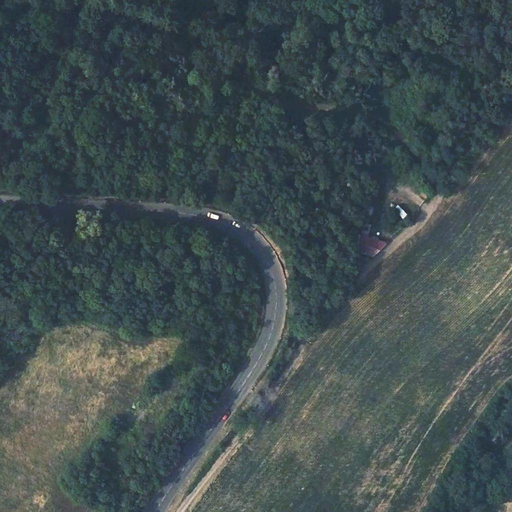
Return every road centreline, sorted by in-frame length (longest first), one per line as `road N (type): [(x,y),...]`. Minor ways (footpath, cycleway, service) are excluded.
road 1 (secondary): [(0,199),(210,217),(267,258),(277,287),(264,347),(155,511)]
road 2 (track): [(0,12),(77,3),(155,23),(214,69),(262,93),(378,118),(432,181),(431,210)]
